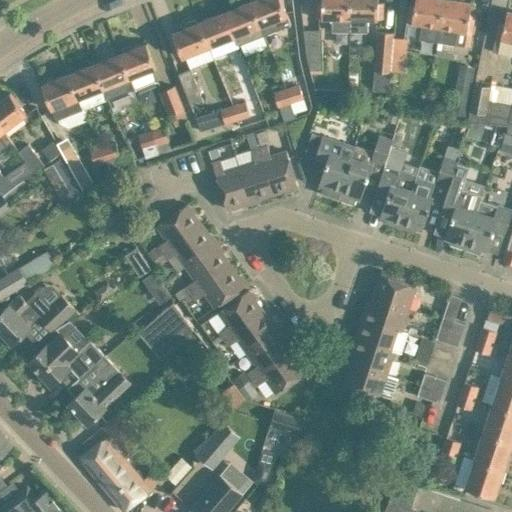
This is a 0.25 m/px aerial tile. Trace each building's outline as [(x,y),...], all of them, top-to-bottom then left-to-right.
[(251,0),(225,11),(235,35),(238,44),(264,34),(251,0)] [(281,0),(251,0),(264,34),(291,24),(281,0)] [(332,30),(349,31),(350,17),(350,0),(322,0),(322,1),(317,0),(316,17),(322,17),(322,19),(332,19),(332,30)] [(350,0),(350,17),(349,31),(368,31),(368,20),(378,20),(378,18),(383,18),(383,2),(378,2),(377,0),(350,0)] [(419,38),(437,41),(443,0),(415,0),(414,5),(409,4),(407,20),(412,21),(412,23),(422,24),(419,38)] [(456,0),(443,0),(437,41),(469,46),(475,15),(469,14),(471,2),(456,0)] [(199,21),(209,45),(235,35),(225,11),(199,21)] [(496,37),(493,51),(498,52),(511,54),(511,11),(507,11),(504,22),(499,21),(498,29),(496,37)] [(182,56),(209,45),(199,21),(198,21),(195,19),(187,22),(187,26),(173,31),(182,56)] [(308,57),(310,69),(322,69),(322,29),(304,30),(308,57)] [(393,32),(378,30),(375,70),(390,71),(390,70),(393,36),(393,32)] [(390,70),(391,70),(405,71),(408,37),(394,36),(393,36),(390,70)] [(122,51),(120,52),(130,76),(135,88),(158,79),(153,67),(156,66),(147,42),(133,47),(131,45),(123,48),(122,51)] [(253,81),(242,51),(232,55),(244,85),(253,81)] [(104,87),(109,98),(135,88),(130,76),(120,52),(94,62),(104,87)] [(82,106),(83,108),(109,98),(104,87),(94,62),(68,73),(82,106)] [(466,119),(469,100),(475,66),(460,64),(454,98),(453,105),(449,104),(447,116),(466,119)] [(204,101),(191,67),(179,72),(192,105),(204,101)] [(57,119),(83,108),(82,106),(68,73),(42,83),(51,107),(52,107),(57,119)] [(468,119),(507,123),(508,122),(511,104),(511,103),(488,99),(490,85),(475,83),(468,119)] [(291,101),(304,97),(300,84),(287,88),(291,101)] [(175,85),(161,91),(169,113),(183,107),(175,85)] [(318,88),(318,100),(337,98),(336,87),(318,88)] [(294,110),(291,101),(287,88),(275,92),(282,114),(294,110)] [(0,99),(0,125),(3,130),(26,112),(10,92),(0,99)] [(233,105),(237,118),(250,114),(246,100),(233,104),(233,105)] [(200,129),(237,118),(233,105),(233,104),(196,116),(200,129)] [(426,106),(426,114),(434,115),(435,107),(426,106)] [(391,110),(388,119),(397,121),(400,112),(391,110)] [(0,125),(0,149),(12,141),(3,130),(0,125)] [(152,130),(159,151),(170,147),(168,141),(169,140),(165,125),(152,129),(152,130)] [(147,155),(159,151),(152,130),(152,129),(140,133),(147,155)] [(257,132),(261,143),(270,141),(266,129),(257,132)] [(393,138),(390,145),(398,148),(403,134),(395,131),(393,138)] [(380,134),(371,158),(385,162),(387,155),(390,145),(393,138),(380,134)] [(83,188),(94,182),(68,136),(58,142),(83,188)] [(324,187),(339,192),(354,146),(323,136),(315,157),(327,161),(320,182),(325,184),(324,187)] [(53,139),(42,148),(50,158),(61,149),(53,139)] [(29,142),(18,150),(27,162),(38,154),(29,142)] [(103,145),(107,159),(119,155),(115,142),(103,145)] [(95,163),(107,159),(103,145),(90,149),(95,163)] [(268,145),(260,147),(275,193),(298,185),(287,150),(271,155),(268,145)] [(412,189),(400,225),(415,230),(416,226),(422,228),(433,196),(431,195),(436,178),(450,182),(457,162),(461,148),(452,145),(448,155),(444,154),(439,171),(420,164),(419,166),(412,189)] [(218,146),(209,149),(212,158),(221,155),(218,146)] [(251,162),(240,165),(251,200),(262,197),(275,193),(260,147),(252,150),(255,160),(251,162)] [(111,174),(137,167),(134,152),(107,159),(111,174)] [(339,192),(337,198),(355,204),(356,198),(361,199),(374,160),(352,154),(339,192)] [(384,220),(400,225),(412,189),(419,166),(387,155),(385,162),(385,163),(376,189),(387,193),(380,214),(386,216),(384,220)] [(0,164),(0,171),(12,187),(13,186),(18,182),(12,175),(18,171),(8,158),(0,164)] [(80,191),(61,158),(44,169),(63,201),(80,191)] [(221,160),(212,162),(227,208),(251,200),(240,165),(224,170),(221,160)] [(449,241),(464,246),(480,199),(481,195),(461,189),(468,166),(457,162),(450,182),(440,211),(451,215),(445,236),(450,238),(449,241)] [(12,187),(0,171),(0,189),(3,193),(12,187)] [(12,187),(0,195),(0,213),(11,205),(9,202),(20,194),(13,186),(12,187)] [(480,199),(464,246),(480,251),(481,248),(487,249),(494,229),(505,232),(511,209),(480,199)] [(188,204),(158,225),(167,239),(158,245),(163,252),(202,225),(188,204)] [(202,225),(163,252),(168,259),(177,252),(186,266),(216,244),(202,225)] [(158,244),(147,252),(153,259),(154,259),(163,252),(158,245),(158,244)] [(216,244),(186,266),(196,279),(187,285),(191,291),(192,292),(231,265),(216,244)] [(503,260),(511,262),(511,249),(507,248),(503,260)] [(47,250),(0,278),(0,296),(44,271),(55,264),(47,250)] [(163,252),(154,259),(159,266),(168,259),(163,252)] [(231,265),(192,292),(197,299),(206,292),(215,306),(245,285),(231,265)] [(158,269),(146,275),(160,301),(171,296),(158,269)] [(382,271),(374,295),(408,307),(415,285),(396,278),(397,275),(382,271)] [(5,307),(0,312),(0,330),(2,333),(2,335),(7,341),(10,341),(12,343),(24,331),(26,329),(31,325),(40,317),(52,330),(53,331),(56,328),(58,326),(69,319),(70,319),(82,312),(77,307),(76,307),(52,283),(42,285),(26,300),(20,294),(10,303),(5,307)] [(249,290),(219,311),(229,325),(219,331),(224,338),(264,310),(249,290)] [(435,338),(447,342),(456,320),(454,319),(461,297),(450,293),(435,338)] [(365,308),(363,316),(401,328),(403,321),(408,307),(374,295),(371,303),(367,302),(365,308)] [(149,321),(147,319),(140,325),(142,328),(138,331),(160,356),(193,328),(173,301),(149,321)] [(224,338),(215,344),(221,353),(231,347),(229,345),(238,338),(248,351),(278,330),(264,310),(224,338)] [(363,316),(356,337),(400,352),(401,352),(408,331),(401,328),(363,316)] [(43,347),(28,360),(41,374),(41,376),(47,382),(50,383),(51,384),(66,370),(70,366),(76,372),(79,375),(80,376),(105,354),(94,343),(91,339),(90,340),(70,319),(69,319),(58,326),(56,328),(61,333),(60,334),(58,332),(48,343),(47,342),(43,347)] [(456,320),(447,342),(458,345),(465,323),(456,320)] [(483,326),(479,337),(493,341),(496,330),(483,326)] [(278,330),(248,351),(257,365),(248,371),(253,379),(292,351),(278,330)] [(353,346),(351,353),(354,354),(352,362),(388,374),(393,359),(393,358),(398,360),(400,352),(356,337),(353,346)] [(489,353),(493,341),(479,337),(475,348),(489,353)] [(421,338),(415,356),(420,357),(428,360),(429,358),(431,349),(432,347),(434,343),(421,338)] [(511,347),(502,375),(511,378),(511,347)] [(253,379),(240,388),(247,399),(258,392),(255,387),(267,379),(277,392),(307,371),(292,351),(253,379)] [(79,375),(67,386),(75,395),(68,402),(88,423),(102,409),(107,405),(106,404),(130,381),(120,370),(105,354),(80,376),(79,375)] [(420,357),(417,367),(425,370),(428,360),(420,357)] [(352,362),(344,387),(359,391),(360,389),(372,393),(372,392),(381,395),(382,393),(391,397),(397,378),(388,374),(352,362)] [(245,370),(233,378),(239,387),(251,378),(245,370)] [(417,394),(427,398),(435,375),(424,371),(417,394)] [(435,375),(427,398),(439,402),(447,379),(435,375)] [(511,378),(502,375),(493,403),(511,408),(511,378)] [(465,381),(461,392),(474,397),(478,386),(465,381)] [(234,382),(218,393),(230,412),(244,398),(234,382)] [(471,408),(474,397),(461,392),(457,404),(471,408)] [(417,400),(413,412),(422,415),(426,403),(417,400)] [(362,403),(347,441),(379,453),(394,415),(362,403)] [(511,408),(493,403),(484,430),(511,439),(511,408)] [(275,408),(270,428),(295,436),(301,416),(275,408)] [(80,456),(124,509),(158,480),(151,472),(144,478),(121,450),(123,449),(128,455),(145,440),(120,410),(103,424),(113,436),(111,437),(109,434),(104,439),(103,437),(80,456)] [(215,429),(196,451),(214,466),(233,444),(224,436),(233,425),(224,418),(215,429)] [(0,455),(13,442),(0,428),(0,455)] [(511,439),(484,430),(475,458),(504,467),(511,441),(511,439)] [(447,436),(443,447),(456,452),(460,441),(447,436)] [(453,463),(456,452),(443,447),(439,459),(453,463)] [(262,448),(256,468),(263,470),(269,468),(274,451),(262,448)] [(410,463),(421,467),(424,455),(413,452),(410,463)] [(475,458),(466,486),(494,495),(504,467),(475,458)] [(227,511),(226,511),(249,483),(232,469),(227,464),(216,477),(190,507),(196,511),(227,511)] [(398,477),(394,488),(415,495),(418,483),(398,477)] [(19,491),(3,503),(0,505),(0,511),(68,511),(49,486),(28,502),(19,491)] [(418,511),(420,509),(411,506),(415,495),(394,488),(389,499),(384,511),(418,511)] [(358,511),(360,505),(323,498),(320,511),(358,511)]
